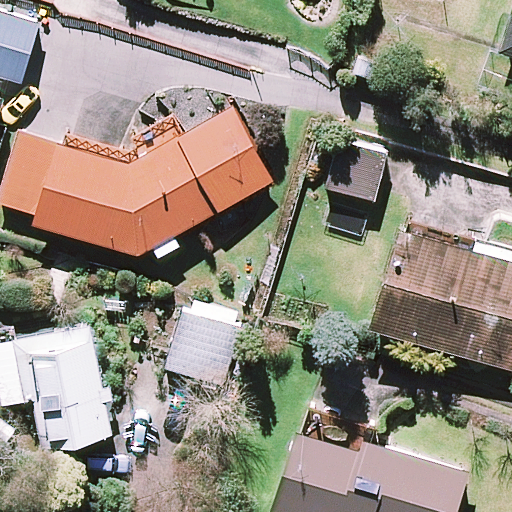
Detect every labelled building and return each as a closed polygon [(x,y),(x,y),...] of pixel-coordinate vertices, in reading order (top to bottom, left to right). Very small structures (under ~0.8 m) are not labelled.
[(40,23),(0,11),(0,75),(23,82),(40,23)] [(511,13),(501,52),(511,55),(511,13)] [(64,136),(24,124),(1,202),(37,213),(34,224),(140,256),(152,250),(158,259),(183,246),(179,238),(278,186),(235,104),(183,131),(181,126),(133,151),(66,131),(64,136)] [(388,152),(340,139),(327,187),(375,200),(388,152)] [(511,261),(411,226),(375,326),(475,362),(511,365),(511,261)] [(240,329),(185,312),(167,368),(223,384),(240,329)] [(112,385),(103,386),(91,324),(0,342),(0,382),(4,403),(33,397),(44,449),(113,434),(107,403),(115,401),(112,385)] [(352,447),(301,431),(277,511),(281,511),(456,511),(469,471),(355,437),(352,447)]
